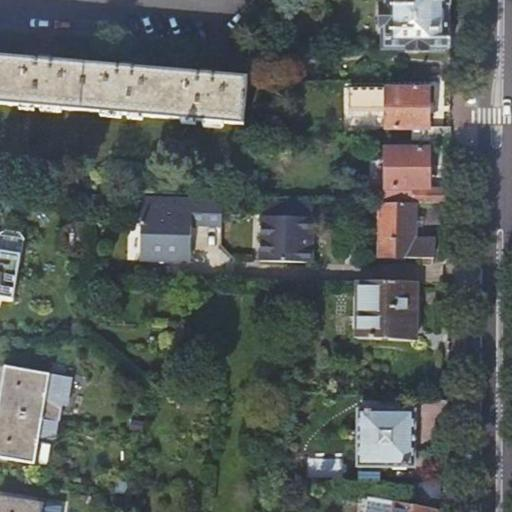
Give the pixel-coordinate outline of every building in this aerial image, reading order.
[(452,44),(452,0),(383,0),(384,23),(385,23),(385,45),(452,44)] [(0,56),(0,103),(243,124),(247,78),(0,56)] [(423,129),(423,142),(452,142),(452,128),(429,127),(429,89),(387,89),(387,129),(423,129)] [(430,203),(452,203),(452,188),(429,188),(430,149),(387,150),(387,187),(354,187),(354,204),(383,203),(430,203)] [(224,227),(224,199),(144,197),(142,237),(152,237),(151,261),(182,262),(182,238),(193,238),(193,226),(224,227)] [(314,202),(263,201),(262,261),(313,262),(314,202)] [(430,239),(430,203),(383,203),(381,257),(423,258),(433,258),(436,258),(436,239),(430,239)] [(0,297),(13,299),(24,240),(20,234),(6,232),(0,235),(0,297)] [(433,258),(423,258),(422,272),(432,273),(433,258)] [(360,281),(359,337),(417,341),(417,282),(360,281)] [(0,396),(0,457),(35,463),(51,374),(7,367),(1,396),(0,396)] [(360,410),(359,465),(415,466),(416,411),(360,410)] [(273,479),(266,511),(298,511),(303,485),(273,479)] [(0,511),(42,511),(44,502),(0,495),(0,511)] [(438,511),(439,511),(366,496),(362,511),(438,511)]
